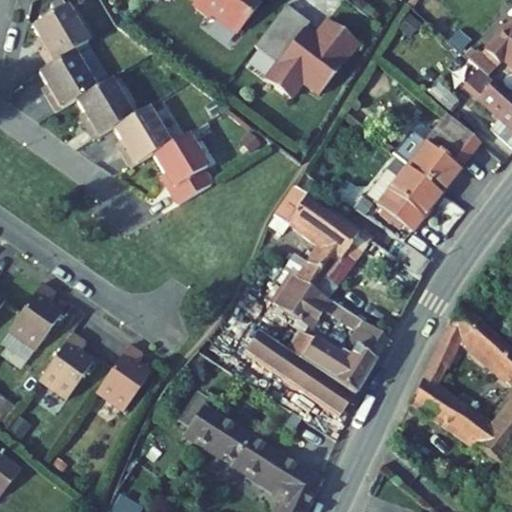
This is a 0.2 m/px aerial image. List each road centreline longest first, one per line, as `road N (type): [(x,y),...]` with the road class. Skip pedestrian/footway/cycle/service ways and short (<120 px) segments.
road 1 (tertiary): [(333,511),(438,293),(511,193)]
road 2 (residential): [(0,219),(190,353)]
road 3 (residential): [(147,214),(0,114)]
